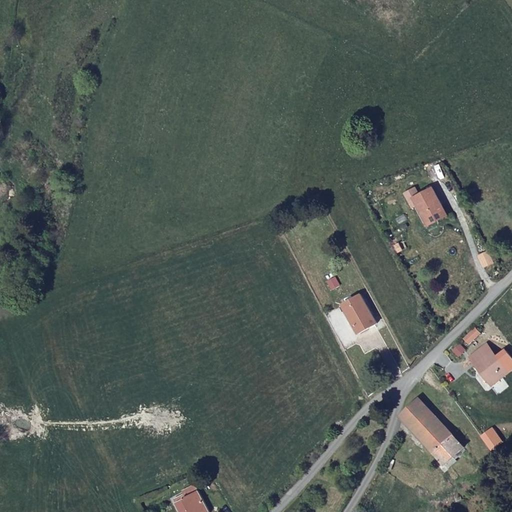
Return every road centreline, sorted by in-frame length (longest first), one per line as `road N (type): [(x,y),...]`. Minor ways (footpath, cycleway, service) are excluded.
road 1 (unclassified): [(274,511),(377,400),(416,375)]
road 2 (residential): [(348,511),(379,464),(416,375)]
road 3 (unclassified): [(416,375),(511,271)]
